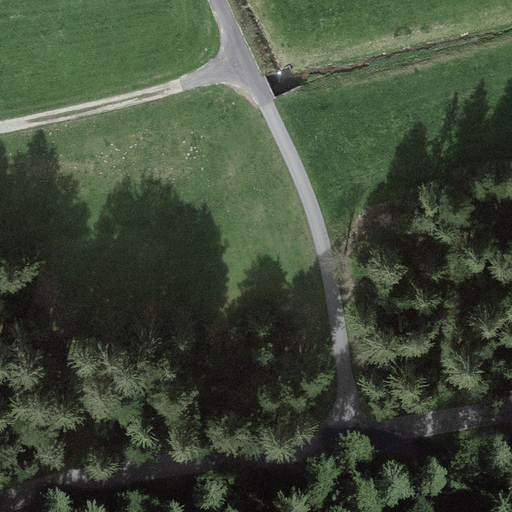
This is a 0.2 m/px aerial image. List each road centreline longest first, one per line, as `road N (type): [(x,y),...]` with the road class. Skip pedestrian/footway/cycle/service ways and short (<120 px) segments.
road 1 (unclassified): [(215,0),(298,172),(325,250),(349,384),(329,442)]
road 2 (unclassified): [(0,502),(329,442)]
road 3 (track): [(0,125),(246,67)]
road 4 (unclassified): [(329,442),(511,413)]
road 5 (track): [(379,434),(438,456),(511,452)]
road 6 (track): [(166,471),(295,511)]
